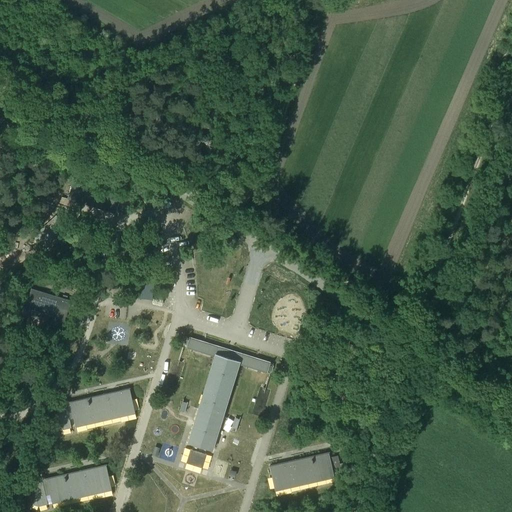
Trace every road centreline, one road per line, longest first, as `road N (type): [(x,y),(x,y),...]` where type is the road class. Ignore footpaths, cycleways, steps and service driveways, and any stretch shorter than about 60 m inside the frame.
road 1 (unclassified): [(404,340),(147,170),(0,97)]
road 2 (residential): [(351,511),(404,340)]
road 3 (unclassified): [(511,409),(404,340)]
